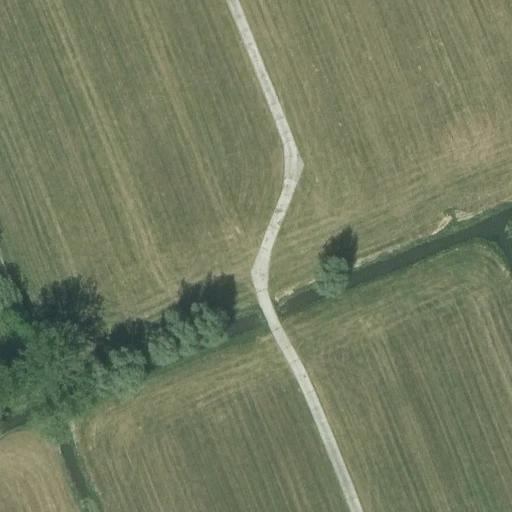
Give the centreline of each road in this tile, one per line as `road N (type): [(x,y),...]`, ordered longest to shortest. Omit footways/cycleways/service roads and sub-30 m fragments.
road 1 (track): [(511,190),(0,403)]
road 2 (track): [(354,511),(257,276),(292,174),(230,0)]
